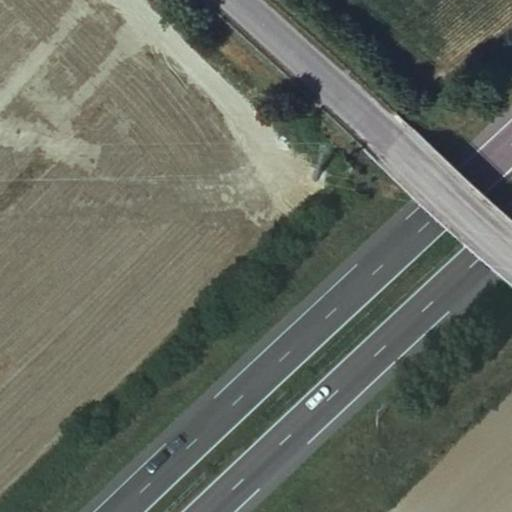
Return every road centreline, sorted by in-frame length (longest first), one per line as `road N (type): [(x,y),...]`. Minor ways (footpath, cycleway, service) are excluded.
road 1 (motorway): [(511,134),(105,511)]
road 2 (motorway): [(206,511),(511,224)]
road 3 (tertiary): [(511,229),(250,0)]
road 4 (track): [(127,0),(283,155),(292,204)]
